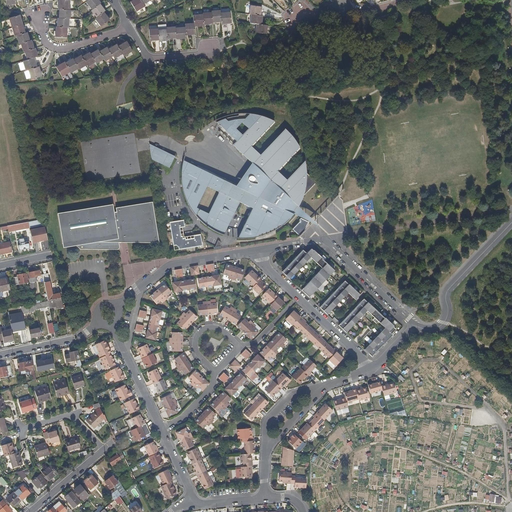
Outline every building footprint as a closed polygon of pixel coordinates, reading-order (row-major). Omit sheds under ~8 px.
[(60,10),(70,10),(70,0),(59,0),(59,10),(60,10)] [(86,2),(93,10),(101,4),(102,3),(99,0),(89,0),(87,1),(86,2)] [(146,6),(142,0),(137,0),(132,3),(138,13),(147,8),(146,6)] [(92,11),(97,18),(105,12),(106,11),(101,4),(93,10),(92,11)] [(251,6),(250,16),(252,16),(262,17),(263,8),(251,6)] [(71,19),(71,10),(70,10),(60,10),(60,18),(70,19),(71,19)] [(96,19),(102,27),(111,20),(105,12),(97,18),(96,19)] [(222,14),(222,12),(213,12),(213,13),(213,24),(223,23),(222,14)] [(213,24),(213,13),(204,14),(204,15),(205,25),(214,25),(213,24)] [(232,13),(222,14),(223,23),(223,25),(233,25),(232,13)] [(11,18),(14,28),(25,24),(21,15),(11,18)] [(205,25),(204,15),(194,16),(195,24),(195,28),(205,27),(205,25)] [(252,16),(251,24),(258,25),(263,26),(264,17),(262,17),(252,16)] [(69,28),(70,19),(60,18),(59,18),(58,27),(68,28),(69,28)] [(14,28),(16,37),(18,36),(27,33),(25,24),(14,28)] [(195,28),(195,24),(186,25),(186,28),(187,36),(196,36),(195,28)] [(258,25),(257,34),(268,35),(269,26),(263,26),(258,25)] [(57,27),(56,37),(68,38),(68,28),(58,27),(57,27)] [(176,27),(168,28),(168,30),(169,40),(178,39),(176,28),(176,27)] [(176,28),(178,39),(178,40),(187,39),(187,36),(186,28),(176,28)] [(160,30),(151,30),(151,42),(160,41),(160,31),(160,30)] [(168,30),(160,31),(160,41),(160,42),(169,42),(169,40),(168,30)] [(18,36),(20,45),(22,44),(31,41),(28,32),(27,33),(18,36)] [(22,44),(25,52),(26,52),(36,49),(33,41),(31,41),(22,44)] [(128,42),(119,47),(124,54),(125,56),(133,51),(128,42)] [(118,44),(109,49),(114,57),(115,59),(124,54),(119,47),(118,44)] [(108,47),(100,52),(105,59),(106,61),(114,57),(109,49),(108,47)] [(26,52),(28,60),(35,58),(39,57),(37,48),(36,49),(26,52)] [(99,49),(91,54),(96,62),(97,64),(104,60),(105,59),(100,52),(99,49)] [(90,52),(83,57),(88,65),(89,67),(96,62),(91,54),(91,53),(90,52)] [(83,57),(82,55),(75,59),(80,69),(81,70),(88,65),(83,57)] [(24,61),(27,71),(29,70),(39,67),(35,58),(28,60),(24,61)] [(75,59),(74,59),(67,63),(72,72),(73,73),(80,69),(75,59)] [(66,62),(58,67),(64,77),(72,72),(67,63),(66,62)] [(29,70),(32,80),(43,77),(40,67),(39,67),(29,70)] [(219,122),(238,141),(234,144),(247,157),(259,169),(255,174),(253,173),(251,173),(248,174),(247,174),(246,176),(245,178),(245,181),(246,184),(242,187),(234,183),(223,178),(202,168),(200,171),(184,163),(183,170),(183,175),(183,180),(183,187),(184,192),(187,200),(190,207),(196,217),(201,209),(198,208),(209,187),(220,194),(209,214),(206,212),(203,217),(201,221),(205,225),(210,228),(217,232),(224,235),(240,204),(245,206),(246,210),(251,213),(244,227),(247,230),(243,239),(246,239),(249,238),(255,238),(258,237),(259,230),(278,221),(282,225),(286,223),(289,220),(292,218),(294,213),(290,210),(294,203),(299,206),(300,205),(302,202),(303,200),(304,198),(304,195),(305,192),(305,189),(314,179),(308,173),(306,159),(293,172),(288,178),(278,169),(288,158),(299,146),(299,143),(296,139),(294,136),(292,132),(289,130),(287,127),(286,127),(274,141),(263,154),(258,149),(252,144),(260,135),(271,124),(275,120),(271,117),(268,116),(264,114),(258,113),(253,112),(246,111),(239,112),(239,115),(232,117),(227,119),(223,120),(219,122)] [(177,156),(149,142),(150,147),(175,159),(177,156)] [(175,159),(150,147),(151,156),(171,168),(175,159)] [(259,169),(247,157),(234,183),(242,187),(246,184),(245,181),(245,178),(246,176),(247,174),(248,174),(251,173),(253,173),(255,174),(259,169)] [(202,168),(184,159),(184,163),(200,171),(202,168)] [(304,195),(317,182),(314,179),(305,189),(305,192),(304,195)] [(155,235),(149,202),(116,208),(117,212),(114,212),(113,205),(90,208),(68,212),(58,214),(61,231),(63,244),(73,243),(80,250),(114,250),(116,250),(119,249),(120,247),(119,245),(119,243),(123,243),(123,240),(155,235)] [(203,217),(206,212),(201,209),(196,217),(201,221),(203,217)] [(305,228),(308,223),(309,221),(304,219),(302,217),(300,219),(301,221),(295,232),(299,236),(304,231),(305,228)] [(178,244),(179,250),(201,246),(200,235),(192,236),(193,240),(186,241),(185,239),(183,239),(182,237),(180,237),(179,229),(179,226),(184,226),(185,226),(184,221),(176,222),(169,223),(172,245),(178,244)] [(268,233),(276,230),(282,225),(278,221),(259,230),(258,237),(263,236),(268,233)] [(243,239),(247,230),(244,227),(238,240),(240,240),(241,240),(243,239)] [(47,240),(44,228),(30,231),(32,243),(47,240)] [(29,248),(28,242),(24,242),(20,243),(17,244),(19,250),(29,248)] [(11,252),(9,243),(0,244),(0,253),(0,254),(11,252)] [(295,274),(300,269),(311,257),(318,263),(322,268),(310,281),(302,290),(309,297),(335,271),(323,259),(323,258),(314,249),(313,250),(312,249),(308,253),(304,250),(296,258),(283,272),(290,279),(295,274)] [(232,279),(235,267),(226,264),(223,274),(228,275),(228,278),(232,279)] [(241,279),(244,269),(235,267),(232,279),(236,280),(237,278),(241,279)] [(36,281),(35,277),(35,276),(40,276),(39,270),(28,273),(29,277),(28,277),(29,282),(29,283),(36,281)] [(261,279),(257,276),(252,272),(251,270),(244,278),(251,284),(253,287),(253,286),(260,280),(261,279)] [(28,282),(26,273),(17,275),(17,276),(13,277),(14,284),(18,283),(19,284),(22,284),(28,282)] [(61,298),(59,293),(52,295),(47,274),(42,275),(43,282),(45,289),(47,301),(61,298)] [(220,286),(219,277),(212,278),(213,287),(220,286)] [(10,289),(7,278),(1,279),(0,279),(0,290),(8,290),(10,289)] [(213,287),(212,278),(205,279),(206,288),(213,287)] [(206,288),(205,279),(198,281),(199,289),(206,288)] [(258,295),(266,287),(262,283),(263,283),(260,280),(253,286),(253,287),(251,289),(258,295)] [(327,314),(343,298),(348,292),(355,299),(360,294),(345,280),(334,291),(327,298),(320,307),(327,314)] [(189,291),(187,282),(180,284),(182,292),(189,291)] [(182,292),(180,284),(173,285),(174,293),(182,292)] [(171,293),(165,285),(158,291),(165,300),(168,298),(167,296),(171,293)] [(279,296),(276,293),(275,294),(269,289),(265,293),(262,295),(271,304),(279,296)] [(165,300),(158,291),(150,297),(156,304),(161,301),(162,303),(165,300)] [(277,311),(284,303),(281,300),(282,299),(279,296),(271,304),(270,305),(277,311)] [(63,307),(61,298),(47,301),(48,305),(49,307),(49,308),(55,307),(56,309),(60,308),(63,307)] [(384,317),(375,308),(364,298),(351,312),(339,325),(347,332),(359,319),(377,336),(364,349),(372,357),(388,340),(394,334),(393,333),(396,328),(394,325),(394,324),(385,316),(384,317)] [(217,313),(216,303),(210,304),(210,301),(206,302),(207,302),(208,313),(208,314),(217,313)] [(208,313),(207,302),(206,302),(202,302),(202,304),(197,305),(198,315),(208,314),(208,313)] [(28,312),(27,305),(20,307),(22,313),(22,314),(28,312)] [(228,318),(232,311),(234,308),(231,305),(229,308),(225,305),(219,314),(228,319),(228,318)] [(189,322),(196,316),(189,308),(185,312),(183,310),(179,314),(189,322)] [(235,324),(241,315),(236,312),(237,310),(234,308),(232,311),(228,318),(228,319),(235,324)] [(160,319),(162,312),(153,310),(152,316),(160,319)] [(293,324),(301,317),(297,313),(296,314),(293,311),(285,319),(292,326),(293,324)] [(22,314),(22,313),(8,316),(10,325),(11,330),(11,331),(20,329),(20,330),(25,329),(22,314)] [(182,329),(189,322),(179,314),(177,316),(179,318),(175,322),(182,329)] [(159,326),(160,319),(152,316),(150,323),(159,326)] [(309,326),(302,320),(303,319),(301,317),(293,324),(302,333),(309,326)] [(245,332),(253,323),(250,321),(248,322),(244,318),(237,326),(244,332),(245,332)] [(157,332),(159,326),(150,323),(148,330),(157,332)] [(251,339),(258,332),(254,328),(256,326),(253,323),(245,332),(244,332),(251,339)] [(318,335),(309,326),(302,333),(312,341),(318,335)] [(40,336),(39,328),(29,331),(31,338),(34,337),(37,337),(40,336)] [(13,341),(12,334),(11,331),(11,330),(1,332),(3,340),(3,343),(7,342),(12,342),(13,341)] [(156,340),(157,332),(148,330),(147,338),(156,340)] [(180,342),(181,331),(170,331),(170,337),(168,337),(168,341),(180,342)] [(283,343),(286,340),(279,333),(272,339),(280,346),(281,348),(284,345),(283,343)] [(327,343),(321,338),(322,337),(319,334),(318,335),(312,341),(320,350),(327,343)] [(280,346),(272,339),(266,346),(275,355),(278,352),(276,350),(280,346)] [(111,353),(109,349),(110,348),(107,343),(106,343),(105,340),(95,344),(99,353),(96,354),(98,359),(99,358),(110,353),(111,353)] [(180,350),(180,342),(168,341),(167,344),(170,345),(170,350),(180,350)] [(332,356),(337,351),(334,348),(333,348),(327,343),(320,350),(330,358),(332,356)] [(151,354),(146,344),(138,347),(141,353),(139,354),(141,358),(151,354)] [(275,355),(266,346),(259,353),(266,360),(271,356),(272,357),(275,355)] [(251,354),(246,349),(243,352),(248,357),(251,354)] [(336,366),(343,358),(339,355),(340,354),(337,351),(332,356),(330,358),(329,360),(336,366)] [(78,360),(78,356),(76,352),(73,352),(72,352),(72,354),(70,355),(71,361),(71,362),(77,360),(78,360)] [(248,357),(243,352),(240,355),(246,360),(248,357)] [(114,360),(112,357),(110,353),(99,358),(105,370),(115,365),(114,361),(114,360)] [(157,363),(152,353),(151,354),(141,358),(143,362),(144,362),(145,363),(147,367),(157,363)] [(187,361),(181,353),(173,359),(176,364),(174,365),(177,369),(187,361)] [(258,357),(256,356),(254,358),(252,360),(252,361),(258,367),(263,362),(258,357)] [(35,361),(36,371),(53,369),(52,359),(35,361)] [(310,372),(316,366),(309,359),(300,368),(306,373),(308,375),(309,376),(311,373),(310,372)] [(258,367),(252,361),(252,360),(247,365),(253,370),(254,372),(258,367)] [(34,371),(31,361),(18,364),(19,368),(20,369),(18,370),(19,372),(25,370),(25,373),(34,371)] [(192,369),(187,361),(177,369),(178,371),(181,370),(184,374),(192,369)] [(238,369),(232,363),(229,366),(235,371),(238,369)] [(254,372),(253,370),(247,365),(241,372),(248,378),(254,372)] [(11,375),(9,366),(0,367),(0,377),(9,376),(11,375)] [(109,371),(114,381),(115,382),(121,379),(124,378),(119,367),(109,371)] [(306,378),(308,375),(306,373),(300,368),(300,367),(291,376),(299,384),(305,378),(306,378)] [(161,380),(156,368),(148,372),(153,384),(161,380)] [(192,387),(201,378),(194,371),(187,378),(191,383),(189,384),(192,387)] [(281,389),(290,379),(283,373),(274,382),(278,385),(281,389)] [(245,380),(239,374),(235,378),(241,385),(245,380)] [(227,380),(221,375),(219,378),(219,379),(223,383),(227,380)] [(84,385),(81,376),(71,379),(74,389),(80,387),(79,386),(84,385)] [(200,391),(207,383),(201,378),(192,387),(194,389),(196,387),(200,391)] [(241,385),(235,378),(230,383),(236,389),(237,390),(241,385)] [(167,388),(163,379),(161,380),(153,384),(155,387),(156,386),(158,392),(167,388)] [(68,393),(64,381),(53,385),(57,398),(62,396),(62,395),(68,393)] [(278,385),(274,382),(273,381),(264,390),(272,397),(275,393),(277,391),(278,392),(281,389),(278,385)] [(381,384),(380,381),(368,384),(370,393),(382,389),(381,384)] [(395,391),(393,382),(385,384),(385,383),(381,384),(382,389),(383,394),(395,391)] [(236,389),(230,383),(224,390),(228,393),(231,396),(237,390),(236,389)] [(120,401),(132,395),(131,391),(128,392),(128,391),(125,385),(115,389),(120,401)] [(51,399),(47,387),(34,391),(38,402),(45,399),(45,401),(51,399)] [(370,398),(367,387),(360,389),(360,388),(356,389),(359,400),(359,401),(370,398)] [(359,400),(356,389),(344,393),(345,397),(347,403),(359,400)] [(229,399),(222,392),(216,398),(225,407),(228,403),(226,401),(229,399)] [(176,402),(174,398),(171,399),(169,395),(161,399),(164,407),(176,402)] [(260,412),(268,403),(261,396),(253,405),(260,412)] [(139,409),(134,398),(125,403),(130,413),(139,409)] [(225,407),(216,398),(209,405),(216,412),(220,408),(223,410),(225,407)] [(346,408),(343,398),(333,401),(335,409),(346,408)] [(36,409),(33,399),(19,403),(22,413),(36,409)] [(177,411),(175,407),(177,406),(176,402),(164,407),(168,416),(177,411)] [(323,421),(332,410),(326,403),(316,414),(323,421)] [(260,412),(253,405),(244,414),(251,421),(260,412)] [(349,412),(348,407),(346,408),(335,409),(336,411),(337,410),(339,415),(349,412)] [(214,414),(207,408),(201,414),(210,422),(213,419),(211,417),(214,414)] [(104,422),(95,413),(86,422),(95,431),(104,422)] [(146,423),(144,420),(143,420),(139,413),(131,417),(136,428),(146,423)] [(201,428),(205,424),(207,425),(210,422),(201,414),(194,421),(201,428)] [(315,431),(324,421),(323,421),(316,414),(314,416),(314,418),(308,425),(314,431),(315,431)] [(133,441),(150,433),(146,423),(136,428),(128,431),(133,441)] [(306,440),(314,431),(308,425),(307,423),(298,433),(306,440)] [(237,430),(238,438),(252,437),(251,433),(250,433),(250,428),(237,430)] [(180,441),(192,436),(190,432),(187,433),(185,429),(177,433),(180,441)] [(60,442),(57,431),(51,433),(48,434),(47,433),(43,434),(46,443),(46,446),(60,442)] [(291,439),(289,441),(296,448),(302,442),(293,434),(291,437),(292,438),(291,439)] [(193,446),(191,441),(193,440),(192,436),(180,441),(184,450),(193,446)] [(80,448),(78,439),(70,441),(65,442),(68,451),(80,448)] [(159,451),(158,448),(156,449),(154,446),(152,441),(144,445),(149,456),(158,452),(159,451)] [(254,453),(253,441),(244,441),(245,454),(251,453),(254,453)] [(15,454),(12,443),(1,446),(4,457),(8,456),(15,454)] [(49,455),(46,446),(46,443),(37,446),(38,447),(34,448),(37,458),(49,455)] [(201,459),(196,447),(185,453),(187,456),(188,456),(189,459),(191,464),(192,463),(200,460),(201,459)] [(292,466),(293,450),(283,447),(283,457),(281,457),(281,465),(292,466)] [(120,460),(118,457),(120,455),(117,450),(115,452),(117,455),(108,461),(112,466),(115,464),(114,463),(120,460)] [(23,465),(19,452),(15,454),(8,456),(12,469),(23,465)] [(154,468),(163,464),(161,459),(160,457),(158,452),(149,456),(148,457),(154,468)] [(252,460),(251,453),(245,454),(241,454),(242,463),(244,463),(245,466),(253,466),(253,460),(252,460)] [(205,471),(200,460),(192,463),(195,471),(194,471),(196,475),(205,471)] [(48,481),(57,474),(50,466),(41,473),(48,481)] [(251,473),(251,470),(253,470),(253,466),(245,466),(242,467),(243,477),(252,476),(251,473)] [(172,481),(167,469),(157,474),(163,485),(170,482),(172,481)] [(26,476),(21,471),(17,473),(22,479),(26,476)] [(212,485),(205,471),(196,475),(198,479),(199,479),(204,489),(212,485)] [(123,489),(114,473),(108,478),(104,482),(112,491),(108,494),(114,501),(119,497),(125,491),(123,489)] [(46,484),(42,479),(44,478),(41,474),(31,482),(37,489),(39,487),(40,489),(46,484)] [(290,485),(290,474),(277,474),(277,484),(282,484),(286,484),(286,485),(290,485)] [(90,490),(97,483),(96,482),(91,475),(84,481),(86,484),(85,485),(90,490)] [(305,487),(306,478),(294,478),(294,485),(294,488),(305,487)] [(176,494),(170,482),(163,485),(160,486),(166,499),(176,494)] [(82,500),(88,495),(79,485),(73,490),(82,500)] [(29,493),(23,486),(14,493),(21,501),(21,502),(25,499),(24,498),(29,493)] [(73,508),(80,502),(71,492),(68,494),(67,493),(66,494),(67,495),(64,498),(73,508)] [(21,501),(14,493),(6,499),(12,508),(21,501)] [(495,495),(486,494),(485,503),(501,503),(501,497),(495,497),(495,495)] [(124,504),(119,497),(114,501),(117,505),(119,504),(120,506),(124,504)] [(11,511),(6,505),(2,501),(0,502),(0,511),(11,511)] [(64,511),(66,511),(59,502),(52,507),(56,511),(64,511)]
